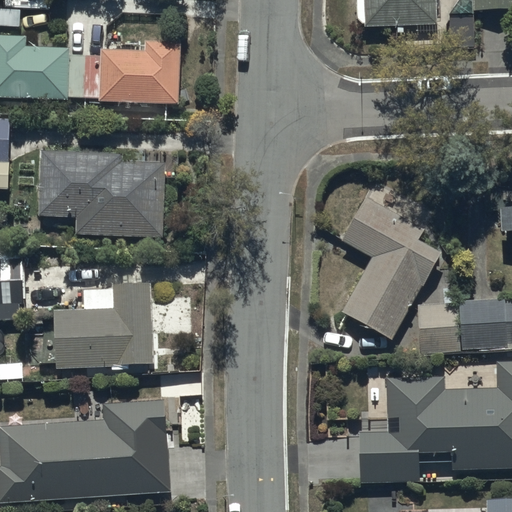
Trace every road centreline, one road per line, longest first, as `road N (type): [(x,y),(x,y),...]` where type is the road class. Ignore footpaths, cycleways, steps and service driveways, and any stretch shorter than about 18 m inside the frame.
road 1 (residential): [(265,108),(256,511)]
road 2 (residential): [(265,108),(511,100)]
